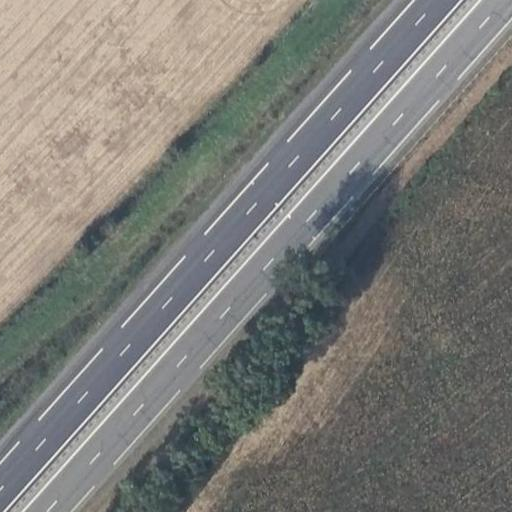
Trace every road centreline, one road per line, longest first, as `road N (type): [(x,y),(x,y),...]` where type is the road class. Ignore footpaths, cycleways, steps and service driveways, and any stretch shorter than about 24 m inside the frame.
road 1 (trunk): [(46,511),(505,0)]
road 2 (trunk): [(434,0),(0,483)]
